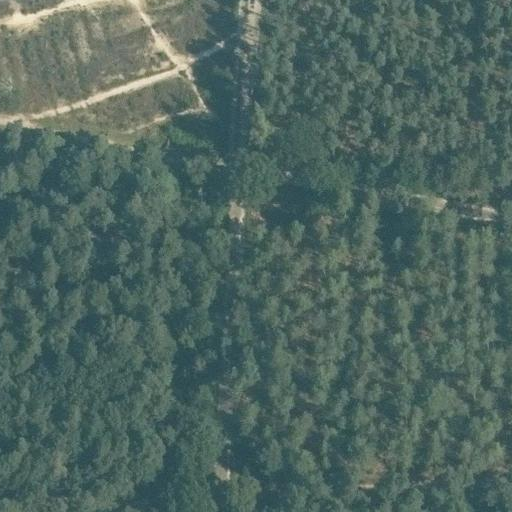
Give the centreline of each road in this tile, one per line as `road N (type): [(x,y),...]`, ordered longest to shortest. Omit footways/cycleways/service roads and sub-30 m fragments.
road 1 (track): [(0,505),(511,483)]
road 2 (track): [(232,171),(218,511)]
road 3 (track): [(232,171),(511,232)]
road 4 (track): [(232,171),(0,124)]
road 5 (track): [(241,173),(252,0)]
